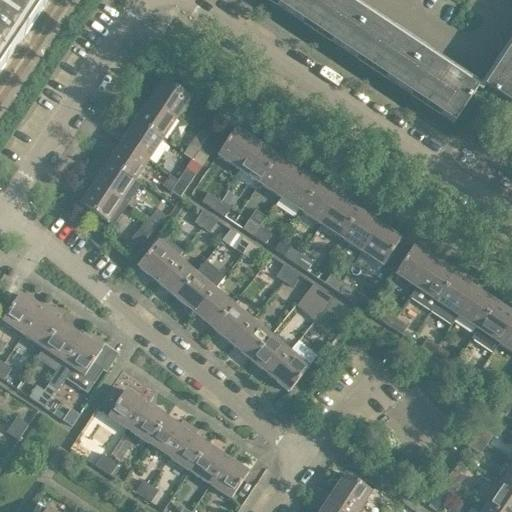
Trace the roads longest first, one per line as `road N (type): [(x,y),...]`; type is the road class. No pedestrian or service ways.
road 1 (residential): [(265,511),(299,460),(4,207)]
road 2 (residential): [(511,221),(193,0)]
road 3 (residential): [(4,207),(144,0)]
